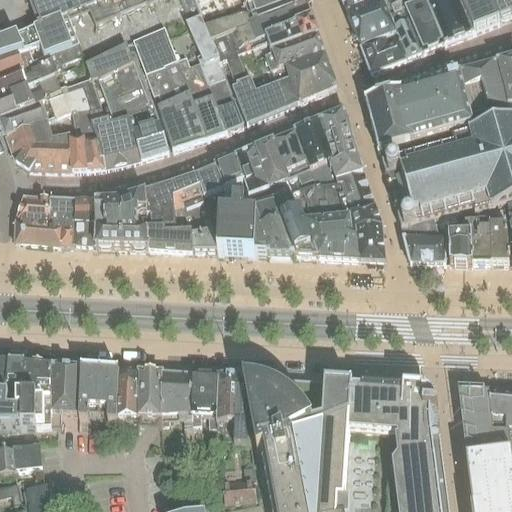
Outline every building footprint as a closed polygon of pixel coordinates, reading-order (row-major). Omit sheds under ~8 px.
[(37,28),(37,31),(39,35),(70,24),(89,17),(94,30),(169,0),(26,0),(27,3),(29,3),(39,28),(37,28)] [(242,0),(245,9),(251,7),(271,0),(217,0),(218,4),(228,0),(242,0)] [(305,5),(302,0),(271,0),(251,7),(245,9),(248,18),(257,24),(305,5)] [(339,0),(347,19),(386,3),(390,13),(395,12),(397,18),(402,16),(428,6),(427,3),(425,0),(339,0)] [(428,6),(444,50),(445,50),(474,39),(459,0),(436,0),(427,3),(428,6)] [(459,0),(474,39),(499,29),(487,0),(459,0)] [(511,0),(487,0),(499,29),(511,23),(511,0)] [(388,22),(397,18),(395,12),(390,13),(386,3),(347,19),(354,35),(388,22)] [(420,60),(422,60),(444,50),(428,6),(402,16),(420,60)] [(231,54),(311,24),(306,8),(256,27),(255,25),(249,28),(243,19),(229,23),(208,30),(213,44),(226,39),(231,54)] [(201,25),(203,31),(208,30),(229,23),(226,16),(201,25)] [(402,16),(397,18),(388,22),(394,38),(405,67),(420,60),(402,16)] [(217,115),(227,140),(243,133),(240,124),(219,67),(222,66),(213,44),(208,30),(203,31),(201,25),(199,21),(189,26),(201,60),(196,62),(199,68),(217,115)] [(361,52),(378,45),(394,38),(388,22),(354,35),(361,52)] [(37,31),(11,41),(0,46),(0,65),(18,59),(22,72),(78,47),(70,24),(39,35),(37,31)] [(0,46),(11,41),(3,24),(0,25),(0,46)] [(225,65),(234,89),(250,83),(247,84),(238,60),(268,48),(272,59),(273,58),(275,55),(317,39),(311,24),(231,54),(226,39),(213,44),(222,66),(225,65)] [(150,39),(191,151),(207,146),(176,66),(163,34),(150,39)] [(394,38),(378,45),(389,73),(405,67),(394,38)] [(170,148),(173,157),(188,152),(191,151),(150,39),(132,46),(170,148)] [(273,79),(301,67),(324,58),(317,39),(275,55),(273,58),(272,59),(276,68),(269,71),(273,79)] [(371,80),(377,77),(389,73),(378,45),(361,52),(371,80)] [(78,47),(22,72),(0,82),(0,103),(55,80),(64,76),(61,70),(83,60),(78,47)] [(89,85),(91,87),(97,85),(114,128),(127,124),(151,116),(150,112),(125,50),(85,70),(89,85)] [(316,103),(325,99),(328,97),(329,98),(336,94),(337,94),(324,58),(301,67),(304,77),(316,103)] [(0,65),(0,82),(22,72),(18,59),(0,65)] [(176,66),(207,146),(227,140),(217,115),(199,68),(189,72),(185,63),(176,66)] [(511,110),(511,64),(497,69),(499,77),(509,112),(511,110)] [(292,82),(301,109),(316,103),(304,77),(301,67),(273,79),(276,88),(292,82)] [(509,112),(499,77),(497,70),(460,80),(462,87),(462,88),(471,122),(509,112)] [(273,90),(283,116),(301,109),(292,82),(276,88),(273,79),(269,71),(268,71),(273,84),(267,86),(269,92),(273,90)] [(55,80),(0,103),(0,124),(45,107),(52,125),(71,118),(75,139),(82,138),(92,137),(89,130),(104,124),(105,124),(91,87),(89,85),(69,91),(65,91),(60,93),(55,80)] [(401,97),(385,101),(366,107),(366,109),(367,109),(378,154),(379,157),(414,146),(473,130),(470,122),(471,122),(462,88),(459,80),(446,84),(401,97)] [(250,83),(264,124),(283,116),(273,90),(269,92),(267,86),(254,91),(251,82),(250,83)] [(232,92),(247,131),(264,124),(250,83),(234,89),(235,91),(232,92)] [(45,107),(0,124),(0,125),(6,142),(47,126),(48,126),(52,125),(45,107)] [(341,184),(363,177),(358,162),(346,121),(339,118),(321,125),(325,135),(324,135),(336,167),(330,169),(336,183),(338,188),(343,187),(341,184)] [(404,245),(439,245),(434,226),(472,215),(474,220),(511,207),(511,122),(452,142),(452,147),(382,167),(389,191),(396,189),(395,185),(402,183),(410,210),(402,212),(401,208),(394,210),(404,245)] [(104,124),(121,172),(141,167),(139,157),(131,136),(127,124),(114,128),(111,129),(108,123),(105,124),(104,124)] [(89,130),(92,137),(94,143),(105,175),(121,172),(104,124),(89,130)] [(47,126),(6,142),(16,168),(22,172),(52,144),(54,142),(48,126),(47,126)] [(322,136),(318,127),(295,137),(296,138),(316,191),(336,183),(330,169),(336,167),(324,135),(322,136)] [(139,157),(141,167),(169,159),(166,149),(158,129),(131,136),(139,157)] [(82,138),(83,144),(89,177),(105,175),(94,143),(92,137),(82,138)] [(73,140),(74,145),(74,148),(70,148),(73,178),(87,178),(89,177),(83,144),(82,138),(75,139),(73,140)] [(316,191),(296,138),(273,147),(288,186),(297,183),(300,191),(313,187),(314,191),(315,192),(316,191)] [(54,142),(52,144),(22,172),(29,177),(57,178),(73,178),(70,148),(74,148),(74,145),(73,140),(55,144),(54,142)] [(288,186),(273,147),(254,156),(270,196),(288,188),(288,186)] [(270,196),(254,156),(232,164),(242,189),(249,204),(270,196)] [(242,189),(232,164),(213,173),(223,196),(242,189)] [(223,196),(213,173),(196,180),(205,203),(223,196)] [(354,218),(375,214),(363,177),(341,184),(343,187),(345,194),(354,218)] [(217,260),(255,262),(256,221),(249,204),(242,189),(223,196),(205,203),(196,180),(192,181),(201,204),(175,214),(173,235),(176,235),(176,241),(192,242),(218,238),(217,260)] [(201,204),(192,181),(174,188),(168,190),(175,214),(201,204)] [(302,227),(317,265),(359,267),(358,240),(351,240),(351,221),(347,221),(339,197),(345,194),(343,187),(338,188),(336,183),(316,191),(315,192),(314,191),(301,197),(306,212),(309,220),(302,227)] [(288,188),(270,196),(249,204),(256,221),(267,263),(297,264),(280,223),(306,212),(301,197),(293,200),(288,188)] [(175,214),(168,190),(145,197),(146,236),(173,235),(175,214)] [(358,240),(359,267),(366,267),(385,268),(384,263),(381,233),(375,214),(354,218),(345,194),(339,197),(347,221),(351,221),(351,240),(358,240)] [(96,256),(147,257),(146,236),(146,232),(145,197),(118,205),(95,206),(95,230),(96,250),(96,256)] [(50,230),(50,205),(24,203),(16,229),(15,249),(61,253),(60,230),(50,230)] [(75,231),(75,229),(75,206),(62,206),(50,205),(50,230),(60,230),(75,231)] [(95,206),(76,206),(75,206),(75,229),(95,230),(95,206)] [(280,223),(297,264),(317,265),(302,227),(309,220),(306,212),(280,223)] [(488,229),(488,235),(491,272),(509,272),(509,250),(506,230),(504,214),(488,219),(488,229)] [(96,250),(95,230),(75,229),(75,231),(75,254),(95,256),(96,250)] [(449,270),(449,271),(472,272),(472,249),(479,249),(479,229),(465,229),(465,240),(449,240),(449,270)] [(472,272),(491,272),(488,235),(488,229),(479,229),(479,249),(472,249),(472,272)] [(75,254),(75,231),(60,230),(61,253),(75,254)] [(146,236),(147,257),(174,259),(176,241),(176,235),(173,235),(146,236)] [(192,260),(217,260),(218,238),(192,242),(192,260)] [(174,259),(177,259),(192,260),(192,242),(176,241),(174,259)] [(446,245),(439,245),(404,245),(410,270),(446,271),(446,270),(446,245)] [(8,399),(10,368),(0,367),(0,400),(8,401),(8,399)] [(21,398),(24,369),(10,368),(8,399),(11,398),(10,403),(22,404),(21,398)] [(52,394),(52,382),(51,382),(52,372),(24,369),(21,398),(22,404),(36,405),(36,434),(50,433),(51,419),(52,394)] [(79,421),(81,374),(53,372),(52,382),(52,394),(51,419),(61,419),(79,421)] [(98,413),(98,375),(81,374),(79,421),(78,425),(87,425),(88,412),(98,413)] [(116,427),(119,377),(98,375),(98,413),(108,414),(107,427),(116,427)] [(137,437),(139,378),(119,377),(116,427),(116,436),(137,437)] [(150,379),(148,378),(139,378),(137,437),(140,437),(140,423),(147,423),(149,423),(160,424),(161,379),(150,379)] [(192,431),(190,381),(161,379),(160,424),(161,424),(161,431),(184,431),(184,450),(193,450),(192,431)] [(217,435),(217,383),(190,381),(192,431),(201,431),(201,424),(208,424),(208,434),(216,434),(217,435)] [(245,422),(240,384),(217,383),(217,435),(234,452),(251,451),(250,448),(245,422)] [(402,415),(403,402),(403,401),(403,399),(404,398),(405,397),(406,396),(408,396),(409,395),(411,395),(392,393),(352,391),(245,384),(245,385),(243,385),(243,384),(240,384),(245,422),(251,422),(255,448),(257,458),(264,455),(274,511),(337,511),(338,508),(344,509),(349,437),(389,439),(400,441),(401,426),(400,426),(401,415),(402,415)] [(436,413),(435,406),(435,405),(434,403),(434,402),(433,400),(432,399),(430,398),(429,397),(427,397),(426,396),(411,395),(409,395),(408,396),(406,396),(405,397),(404,398),(403,399),(403,401),(403,402),(402,415),(401,415),(400,426),(401,426),(400,441),(400,447),(397,447),(400,464),(394,471),(399,511),(448,511),(436,418),(437,417),(438,415),(437,413),(436,413)] [(511,440),(492,439),(489,399),(458,398),(466,466),(511,460),(511,463),(511,440)] [(492,439),(511,440),(511,400),(489,399),(492,439)] [(0,433),(6,434),(21,434),(21,418),(15,418),(10,418),(10,405),(10,403),(10,401),(8,401),(0,400),(0,433)] [(21,411),(22,420),(21,434),(36,434),(36,405),(22,404),(21,411)] [(61,419),(51,419),(50,433),(60,433),(61,419)] [(42,474),(39,446),(12,449),(0,449),(0,480),(15,479),(15,476),(42,474)] [(511,511),(511,463),(511,460),(466,466),(469,486),(476,485),(479,511),(511,511)] [(253,486),(256,486),(254,472),(243,474),(244,487),(253,485),(253,486)] [(253,486),(231,488),(230,478),(221,478),(222,488),(225,509),(256,506),(253,487),(253,486)] [(0,503),(11,501),(13,511),(22,509),(17,489),(0,492),(0,503)] [(27,511),(49,511),(46,493),(24,498),(27,511)]
